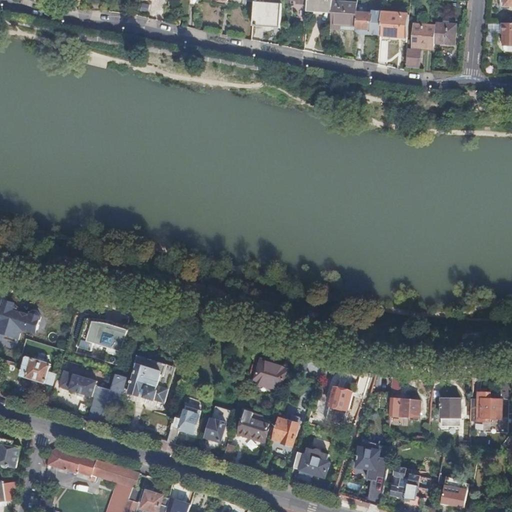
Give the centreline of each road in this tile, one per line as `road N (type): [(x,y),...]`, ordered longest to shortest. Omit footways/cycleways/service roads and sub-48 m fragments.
road 1 (residential): [(511,348),(379,350),(235,310),(212,312),(182,295),(0,265)]
road 2 (residential): [(0,1),(249,54),(422,83),(471,82)]
road 3 (residential): [(327,511),(44,425)]
